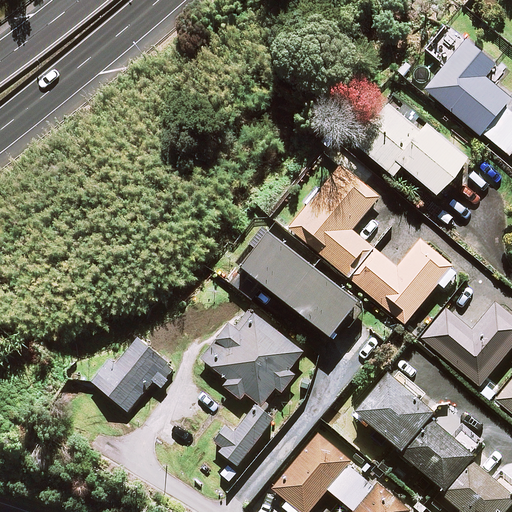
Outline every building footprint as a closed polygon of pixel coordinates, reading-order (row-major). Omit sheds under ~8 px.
[(494,64),(464,40),(423,90),(506,158),(511,151),(511,114),(502,107),(509,98),(483,77),(494,64)] [(434,196),(465,159),(422,123),(416,131),(408,124),(414,116),(390,96),(351,142),(391,176),(399,166),(434,196)] [(347,278),(372,249),(350,231),(373,203),(334,171),(319,191),(315,188),(302,204),(305,207),(288,228),(347,278)] [(264,233),(227,281),(250,300),(261,285),(327,336),(354,302),(264,233)] [(372,249),(347,278),(403,323),(450,266),(418,240),(396,268),(372,249)] [(420,339),(478,386),(511,345),(511,317),(494,303),(471,331),(444,309),(420,339)] [(243,396),(253,406),(233,427),(225,420),(208,438),(235,463),(275,421),(265,411),(269,406),(263,400),(274,388),(278,392),(294,376),(286,369),(299,355),(247,305),(200,355),(226,380),(220,386),(237,402),(243,396)] [(173,371),(137,339),(115,364),(110,361),(91,382),(121,408),(144,382),(155,391),(173,371)] [(397,450),(426,417),(434,407),(387,367),(351,410),(397,450)] [(511,379),(495,400),(511,413),(511,379)] [(426,417),(397,450),(441,488),(467,459),(470,455),(426,417)] [(316,437),(271,488),(284,499),(279,505),(287,511),(306,511),(326,489),(353,511),(352,511),(406,511),(408,511),(373,482),(371,484),(316,437)] [(511,497),(467,459),(441,488),(437,492),(460,511),(500,511),(511,498),(511,497)]
